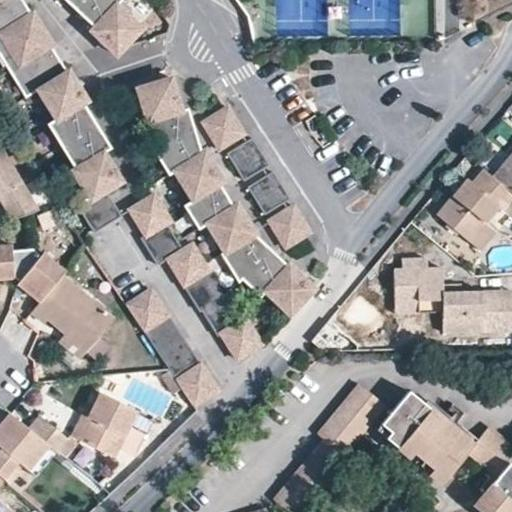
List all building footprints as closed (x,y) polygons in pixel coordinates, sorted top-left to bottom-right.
[(52,123),(86,102),(68,74),(66,75),(49,49),(52,47),(32,15),(29,16),(18,0),(0,0),(0,61),(25,103),(35,96),(52,123)] [(67,0),(102,31),(99,34),(127,59),(151,30),(123,7),(128,0),(67,0)] [(263,290),(288,313),(312,286),(286,262),(284,265),(250,236),(251,233),(232,204),(227,206),(213,185),(218,181),(200,152),(196,154),(179,109),(174,112),(161,81),(130,93),(143,124),(144,123),(154,146),(149,149),(166,176),(171,174),(188,203),(181,207),(194,227),(202,223),(218,251),(217,252),(235,280),(237,278),(258,296),(263,290)] [(86,102),(52,123),(54,126),(47,129),(73,171),(70,173),(88,204),(76,210),(91,234),(117,218),(102,194),(118,184),(100,155),(107,150),(82,108),(88,104),(86,102)] [(221,107),(200,120),(218,146),(238,132),(221,108),(221,107)] [(218,146),(200,120),(197,122),(214,149),(218,146)] [(264,165),(247,138),(243,140),(223,153),(241,180),(264,165)] [(511,141),(487,171),(511,191),(511,141)] [(0,201),(14,223),(39,212),(0,153),(0,201)] [(437,212),(470,239),(498,205),(503,210),(511,198),(511,191),(487,171),(483,168),(471,181),(466,177),(437,212)] [(285,197),(268,171),(245,186),(262,212),(285,197)] [(163,225),(168,221),(152,197),(127,213),(143,238),(139,241),(156,267),(165,262),(198,312),(200,311),(216,337),(220,335),(235,359),(260,342),(244,317),(241,319),(225,294),(223,295),(190,246),(181,252),(163,225)] [(511,216),(503,210),(498,205),(470,239),(482,250),(511,216)] [(268,220),(285,245),(299,237),(307,232),(290,206),(268,220)] [(285,245),(268,220),(266,220),(283,247),(285,245)] [(19,284),(40,302),(62,275),(67,270),(47,252),(45,254),(38,248),(15,249),(15,243),(0,244),(0,278),(15,276),(21,281),(19,284)] [(288,257),(303,268),(312,256),(297,245),(288,257)] [(442,301),(442,293),(441,282),(441,268),(427,269),(426,259),(402,260),(402,270),(393,270),(393,302),(442,301)] [(62,275),(40,302),(31,313),(46,325),(50,321),(66,336),(88,354),(99,341),(116,321),(62,275)] [(460,282),(441,282),(442,293),(461,292),(460,282)] [(125,303),(170,372),(182,390),(192,405),(216,389),(150,287),(125,303)] [(511,331),(510,297),(485,298),(484,290),(461,292),(442,293),(442,301),(442,314),(442,333),(511,331)] [(509,290),(484,290),(485,298),(510,297),(509,290)] [(394,315),(442,314),(442,301),(393,302),(394,315)] [(82,362),(88,354),(66,336),(60,344),(82,362)] [(99,341),(88,354),(97,362),(109,348),(99,341)] [(182,390),(170,372),(161,379),(173,397),(182,390)] [(343,455),(384,405),(361,385),(319,435),(326,440),(277,501),(289,511),(307,511),(350,461),(343,455)] [(511,511),(511,464),(511,463),(511,462),(511,446),(489,427),(474,444),(409,391),(382,423),(391,431),(386,438),(415,460),(419,455),(435,468),(430,474),(447,488),(474,455),(499,475),(474,507),(480,511),(511,511)] [(79,442),(113,460),(130,428),(138,412),(102,393),(94,409),(77,441),(79,442)] [(71,438),(77,441),(94,409),(85,405),(69,437),(71,438)] [(54,449),(28,428),(9,412),(8,412),(0,421),(0,446),(4,449),(0,453),(0,477),(6,482),(12,488),(22,476),(18,472),(24,466),(33,475),(54,449)] [(39,415),(28,428),(54,449),(55,451),(66,438),(39,415)] [(130,428),(114,457),(126,463),(141,434),(130,428)] [(71,438),(66,438),(55,451),(63,458),(65,459),(79,442),(77,441),(71,438)] [(63,458),(55,451),(54,449),(33,475),(42,482),(63,458)]
